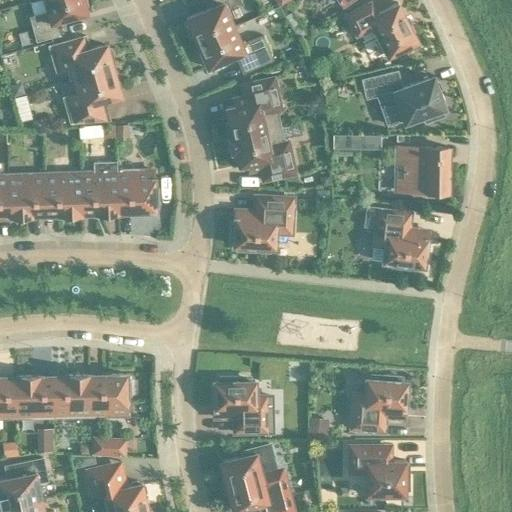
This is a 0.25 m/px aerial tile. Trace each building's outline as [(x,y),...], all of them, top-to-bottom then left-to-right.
[(44,0),(48,11),(29,16),(36,41),(59,35),(56,21),(87,12),(86,7),(86,6),(88,4),(86,0),(44,0)] [(197,43),(234,27),(226,9),(241,2),(240,0),(211,0),(213,3),(211,7),(186,18),(187,21),(185,22),(184,24),(188,33),(191,34),(192,33),(197,43)] [(371,2),(346,14),(357,36),(373,27),(387,56),(401,49),(406,51),(413,47),(414,42),(418,40),(410,25),(406,17),(398,2),(377,13),(371,2)] [(242,45),(234,27),(197,43),(201,52),(199,53),(198,56),(202,64),(204,65),(206,65),(207,68),(232,57),(237,59),(243,73),(273,60),(263,36),(242,45)] [(71,81),(113,69),(112,66),(115,65),(111,48),(107,49),(106,44),(84,50),(80,37),(49,46),(54,65),(63,70),(67,68),(71,81)] [(113,69),(71,81),(74,94),(66,107),(71,122),(106,119),(101,104),(105,99),(108,101),(116,99),(118,95),(120,95),(119,93),(121,88),(119,81),(115,79),(113,69)] [(387,126),(404,120),(405,122),(423,115),(425,122),(444,115),(441,109),(444,107),(433,76),(401,88),(399,84),(400,84),(397,71),(363,79),(367,98),(376,96),(387,126)] [(233,98),(235,105),(226,107),(229,122),(225,122),(228,137),(281,125),(279,114),(282,110),(274,76),(241,84),(244,95),(233,98)] [(20,86),(9,91),(18,118),(30,113),(20,86)] [(284,137),(281,125),(228,137),(232,152),(236,151),(239,166),(248,164),(250,171),(260,169),(263,180),(296,173),(289,140),(284,137)] [(355,147),(355,135),(335,135),(335,147),(355,147)] [(394,178),(396,178),(395,190),(425,190),(425,196),(439,196),(439,191),(449,191),(450,147),(396,146),(396,163),(394,163),(394,178)] [(93,162),(94,171),(81,172),(82,212),(118,211),(117,171),(117,161),(93,162)] [(117,171),(118,211),(155,210),(155,201),(159,201),(158,188),(154,188),(154,170),(117,171)] [(81,172),(45,173),(46,213),(82,212),(81,172)] [(46,213),(45,173),(8,174),(10,215),(46,213)] [(8,174),(0,174),(0,214),(10,215),(8,174)] [(236,209),(235,218),(235,224),(233,224),(232,239),(234,239),(234,245),(239,245),(238,250),(257,251),(257,246),(274,247),(275,232),(291,233),(293,197),(256,195),(255,210),(236,209)] [(428,230),(420,229),(409,228),(410,213),(368,208),(367,224),(376,225),(372,259),(400,263),(399,267),(418,270),(419,265),(424,265),(424,260),(427,260),(428,245),(426,245),(428,230)] [(39,231),(40,260),(59,259),(58,231),(39,231)] [(89,374),(53,375),(54,415),(90,415),(89,374)] [(126,374),(89,374),(90,415),(127,414),(126,395),(130,395),(130,382),(126,382),(126,374)] [(0,416),(17,416),(17,376),(0,375),(0,416)] [(54,415),(53,375),(17,376),(17,416),(54,415)] [(404,417),(405,408),(405,403),(408,403),(409,387),(406,387),(407,382),(402,381),(402,376),(383,375),(383,380),(366,379),(365,394),(354,393),(351,428),(384,431),(385,416),(404,417)] [(215,417),(223,417),(234,416),(235,432),(272,431),(272,395),(255,396),(255,381),(214,381),(215,387),(212,387),(212,402),(215,402),(215,417)] [(308,439),(327,440),(329,418),(310,417),(308,439)] [(125,455),(126,439),(94,437),(93,453),(125,455)] [(294,511),(283,468),(276,470),(269,444),(243,451),(244,456),(220,462),(225,479),(225,482),(228,481),(230,489),(227,490),(228,492),(233,510),(256,504),(258,511),(294,511)] [(393,444),(381,444),(349,444),(349,472),(365,472),(365,494),(386,494),(386,498),(401,498),(401,494),(405,494),(405,490),(409,490),(409,475),(405,475),(405,460),(393,460),(393,444)] [(92,455),(70,454),(73,468),(96,462),(94,455),(92,455)] [(0,506),(41,498),(38,482),(48,480),(43,457),(13,464),(15,476),(0,478),(0,506)] [(107,511),(131,511),(148,508),(145,494),(147,491),(145,485),(142,483),(142,482),(141,482),(138,480),(132,482),(130,485),(116,488),(111,463),(86,469),(92,495),(103,492),(107,511)] [(44,511),(41,498),(0,506),(0,511),(54,511),(48,511),(44,511)]
